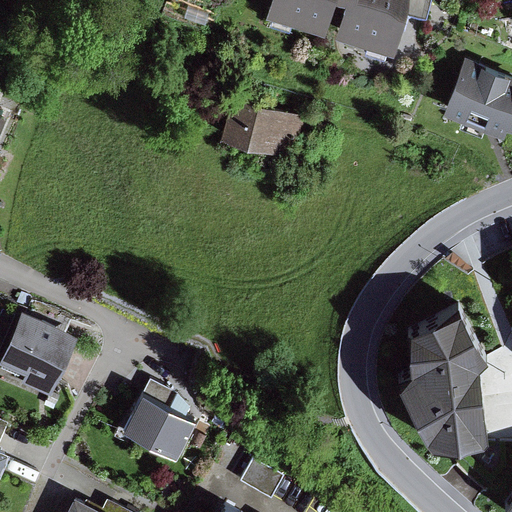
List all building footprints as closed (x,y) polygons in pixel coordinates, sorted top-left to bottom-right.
[(269,0),(268,4),(325,21),(331,0),(343,0),(337,24),(369,34),(364,48),(385,54),(389,41),(395,43),(407,0),(269,0)] [(511,67),(464,49),(444,101),(503,125),(507,116),(511,117),(511,67)] [(303,112),(234,90),(221,129),(290,151),(303,112)] [(0,129),(8,110),(0,106),(0,129)] [(434,302),(410,317),(413,356),(399,366),(434,431),(487,424),(476,320),(459,294),(434,302)] [(77,329),(22,306),(1,358),(26,369),(22,380),(51,392),(77,329)] [(151,374),(144,387),(171,400),(177,387),(151,374)] [(144,387),(142,385),(124,422),(176,448),(194,411),(171,400),(144,387)] [(0,438),(9,418),(0,414),(0,438)] [(0,442),(0,469),(10,447),(0,442)] [(255,455),(243,477),(272,493),(284,471),(255,455)] [(117,511),(102,504),(75,491),(64,511),(117,511)] [(108,494),(102,504),(117,511),(140,511),(141,511),(108,494)] [(255,511),(226,495),(215,511),(255,511)]
